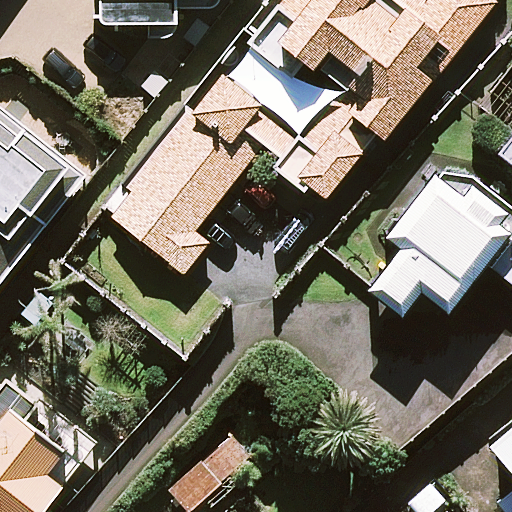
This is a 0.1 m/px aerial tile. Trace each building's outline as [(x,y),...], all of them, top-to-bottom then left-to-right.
[(109,0),(109,23),(154,24),(154,40),(184,41),(184,25),(184,0),(109,0)] [(288,0),(254,42),(228,74),(223,70),(109,209),(187,272),(212,241),(200,232),(264,154),(325,204),(381,137),(386,141),(501,0),(288,0)] [(0,289),(91,170),(0,100),(0,289)] [(511,204),(458,160),(395,235),(410,247),(376,287),(409,314),(433,285),(458,306),(493,263),(511,278),(511,147),(507,153),(511,156),(511,204)] [(0,511),(60,511),(101,459),(16,394),(0,415),(0,511)] [(248,511),(226,485),(274,444),(252,418),(164,493),(180,511),(248,511)] [(511,511),(511,432),(499,443),(511,458),(511,495),(500,505),(506,511),(511,511)]
